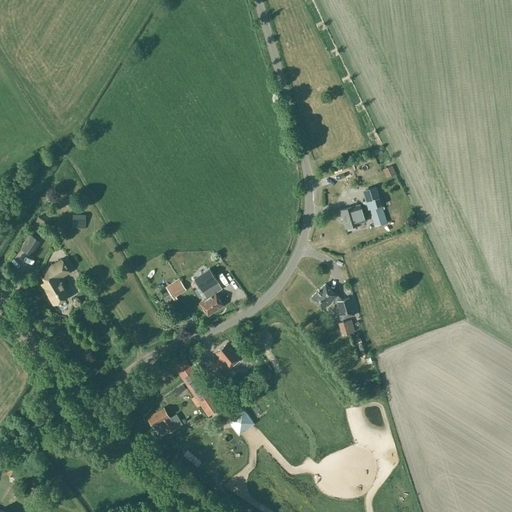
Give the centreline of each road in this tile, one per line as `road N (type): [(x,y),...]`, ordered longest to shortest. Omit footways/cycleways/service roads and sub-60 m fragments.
road 1 (unclassified): [(91,408),(135,367),(265,298),(300,244),(308,180),(257,0)]
road 2 (unclassified): [(227,511),(91,408)]
road 3 (unclassified): [(91,408),(59,381),(0,299)]
